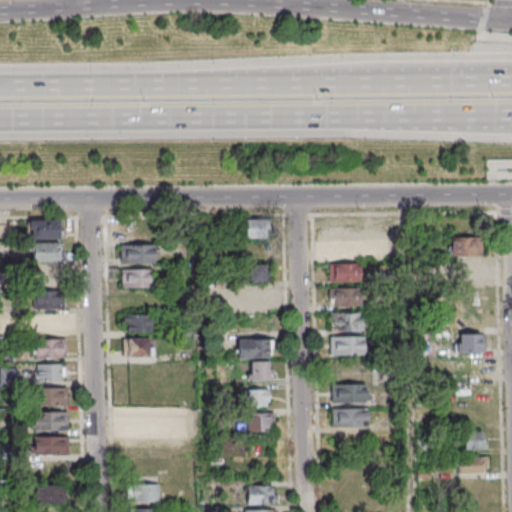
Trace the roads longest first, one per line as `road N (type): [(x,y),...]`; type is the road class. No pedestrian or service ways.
road 1 (motorway): [(511,85),(0,90)]
road 2 (secondary): [(0,199),(511,196)]
road 3 (secondary): [(483,20),(185,1),(0,10)]
road 4 (motorway): [(0,123),(436,119)]
road 5 (residential): [(306,511),(298,197)]
road 6 (residential): [(102,511),(93,199)]
